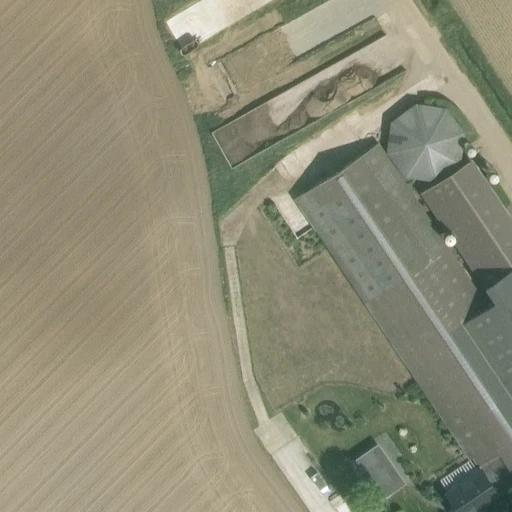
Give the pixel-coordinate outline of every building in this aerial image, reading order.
[(241,0),(247,10),(263,0),(241,0)] [(346,71),(392,45),(375,16),(330,43),(332,61),(330,66),(334,74),(301,79),(294,96),(273,99),(236,120),(231,133),(224,131),(221,137),(225,159),(228,165),(258,160),(263,149),(266,149),(319,117),(323,109),(341,106),(337,101),(326,96),(334,79),(347,77),(346,71)] [(404,176),(435,180),(460,162),(464,131),(446,107),(416,102),(391,121),(387,151),(404,176)] [(495,299),(486,305),(378,143),(296,198),(470,458),(472,456),(481,469),(445,493),(457,511),(481,511),(489,507),(486,502),(498,494),(489,480),(494,477),(496,479),(511,468),(511,467),(511,204),(511,203),(503,209),(469,160),(424,190),(495,299)] [(388,470),(373,450),(354,463),(352,461),(351,461),(379,500),(404,483),(393,467),(388,470)]
